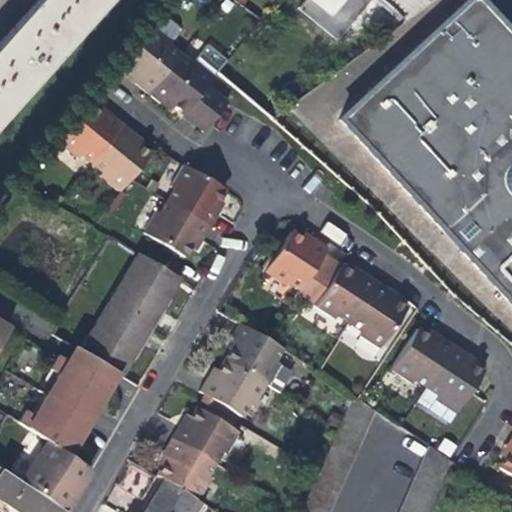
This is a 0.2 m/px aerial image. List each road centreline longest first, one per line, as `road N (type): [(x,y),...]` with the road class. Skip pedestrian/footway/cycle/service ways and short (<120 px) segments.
road 1 (residential): [(467,448),(494,399),(494,372),(478,342),(385,266),(266,191)]
road 2 (residential): [(266,191),(77,511)]
road 3 (residential): [(266,191),(96,83)]
